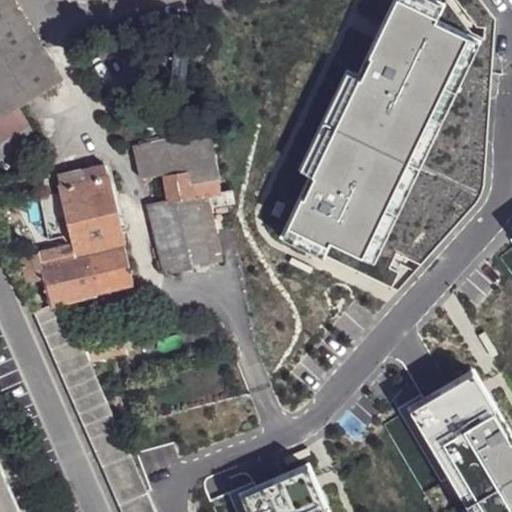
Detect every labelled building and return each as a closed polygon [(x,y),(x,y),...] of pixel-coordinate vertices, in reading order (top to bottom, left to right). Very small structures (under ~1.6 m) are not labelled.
[(0,0),(0,141),(30,123),(19,105),(61,78),(41,47),(12,0),(0,0)] [(309,226),(339,245),(464,38),(455,31),(409,0),(395,0),(355,67),(297,160),(268,207),(271,208),(306,230),(309,226)] [(438,0),(415,0),(438,15),(445,4),(438,0)] [(464,38),(339,245),(350,251),(475,45),(464,38)] [(286,153),(297,160),(355,67),(344,62),(286,153)] [(30,123),(0,141),(0,157),(0,158),(37,135),(30,123)] [(136,160),(140,179),(151,176),(163,174),(200,167),(214,164),(210,144),(208,139),(206,131),(134,145),(136,160)] [(106,176),(102,161),(55,172),(58,187),(106,176)] [(206,195),(221,192),(219,183),(214,164),(200,167),(206,195)] [(200,167),(163,174),(168,200),(153,204),(147,206),(162,271),(221,258),(218,247),(206,195),(200,167)] [(106,176),(58,187),(72,250),(51,255),(48,256),(40,258),(45,278),(52,304),(61,301),(132,283),(106,176)] [(36,193),(51,255),(72,250),(58,187),(36,193)] [(306,230),(271,208),(264,219),(300,241),(306,230)] [(48,256),(47,250),(22,256),(29,282),(45,278),(40,258),(48,256)] [(122,511),(155,511),(146,490),(118,428),(88,362),(61,301),(52,304),(34,311),(122,511)] [(95,334),(98,346),(120,340),(118,329),(95,334)] [(123,353),(120,340),(98,346),(95,334),(94,331),(80,334),(88,362),(123,353)] [(511,511),(511,443),(471,375),(428,401),(434,410),(415,422),(468,511),(511,511)] [(434,410),(428,401),(400,418),(455,511),(468,511),(415,422),(434,410)] [(0,511),(18,511),(0,469),(0,511)] [(325,511),(307,469),(261,489),(265,498),(245,508),(246,511),(325,511)] [(265,498),(261,489),(230,503),(234,511),(246,511),(245,508),(265,498)]
